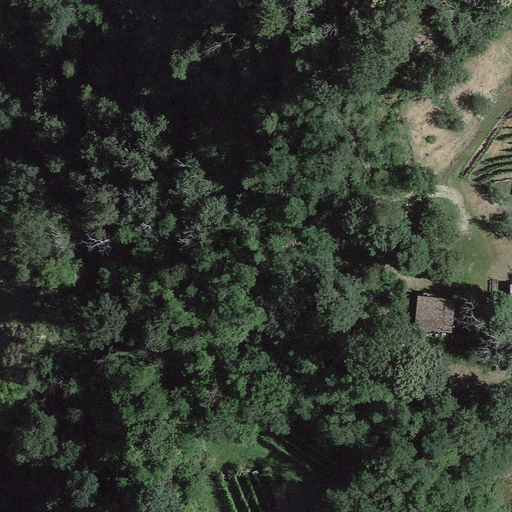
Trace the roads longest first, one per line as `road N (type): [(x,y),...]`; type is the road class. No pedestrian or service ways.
road 1 (track): [(373,207),(325,218),(280,260),(274,330),(283,371),(356,431),(356,453),(316,511)]
road 2 (track): [(373,207),(428,195),(511,103)]
